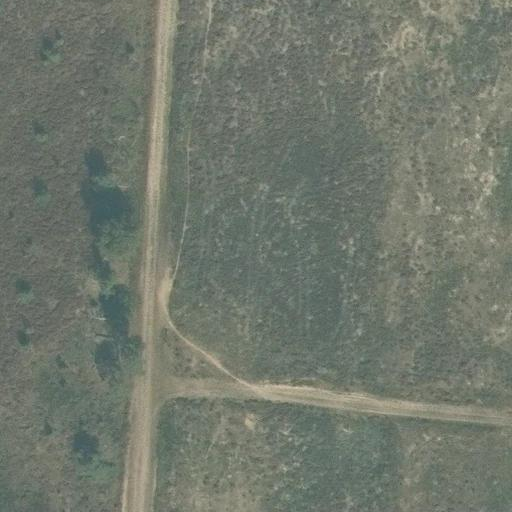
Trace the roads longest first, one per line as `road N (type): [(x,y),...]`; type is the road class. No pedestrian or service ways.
road 1 (track): [(137,389),(160,0)]
road 2 (track): [(137,389),(511,425)]
road 3 (track): [(131,511),(137,389)]
